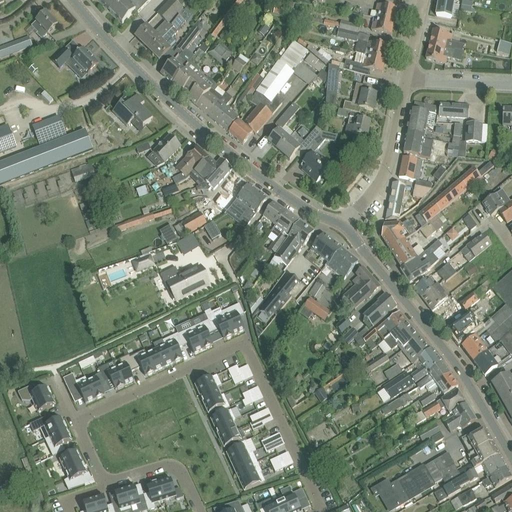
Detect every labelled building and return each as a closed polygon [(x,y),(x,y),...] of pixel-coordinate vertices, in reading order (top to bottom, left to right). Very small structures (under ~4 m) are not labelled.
[(151,0),(98,0),(98,1),(122,24),(135,11),(138,14),(151,0)] [(140,42),(150,52),(162,39),(170,30),(169,30),(184,11),(173,0),(158,15),(165,22),(154,34),(151,31),(146,27),(139,35),(135,38),(140,42)] [(237,0),(211,36),(216,40),(245,1),(243,0),(237,0)] [(276,0),(274,11),(273,15),(280,16),(282,7),(293,9),(295,2),(287,0),(283,0),(283,1),(278,0),(276,0)] [(463,1),(462,7),(471,9),(473,3),(463,1)] [(345,8),(350,11),(353,7),(348,3),(345,8)] [(454,5),(438,3),(436,17),(452,20),(454,5)] [(378,14),(377,19),(394,23),(397,10),(378,5),(376,13),(378,14)] [(162,39),(150,52),(159,61),(166,54),(170,50),(165,46),(175,35),(177,33),(185,22),(187,23),(189,20),(186,17),(189,12),(186,9),(184,11),(169,30),(170,30),(162,39)] [(32,27),(38,33),(36,35),(41,40),(47,34),(48,35),(58,25),(46,13),(32,27)] [(394,23),(377,19),(375,26),(373,25),(371,32),(391,36),(394,23)] [(336,23),(335,29),(359,35),(361,27),(341,22),(341,24),(336,23)] [(196,25),(196,24),(184,39),(177,49),(184,55),(192,45),(200,34),(201,33),(200,33),(202,31),(196,25)] [(0,59),(33,47),(26,28),(20,31),(0,38),(0,59)] [(359,35),(335,29),(328,28),(326,35),(338,38),(357,43),(359,35)] [(434,31),(430,46),(449,50),(453,36),(443,34),(434,31)] [(298,44),(306,49),(308,44),(301,39),(298,44)] [(208,54),(216,61),(222,53),(219,51),(223,45),(219,42),(208,54)] [(229,134),(243,146),(253,134),(256,136),(262,128),(271,118),(285,101),(278,96),(294,75),(309,86),(317,77),(300,64),(309,53),(294,42),(286,53),(282,58),(256,92),(257,93),(251,102),(258,108),(243,125),(239,122),(229,134)] [(356,53),(357,54),(368,56),(385,60),(388,47),(369,43),(368,44),(358,42),(356,53)] [(501,42),(498,53),(509,56),(511,45),(501,42)] [(204,44),(200,50),(205,54),(209,48),(204,44)] [(222,53),(216,61),(223,67),(234,55),(223,45),(219,51),(222,53)] [(307,50),(326,66),(332,59),(321,50),(318,53),(310,46),(307,50)] [(430,46),(426,60),(445,65),(447,58),(452,60),(454,52),(449,50),(430,46)] [(66,50),(58,57),(65,64),(70,69),(76,64),(88,76),(99,65),(84,49),(73,60),(71,58),(73,57),(66,50)] [(305,61),(320,74),(322,71),(325,67),(326,66),(311,54),(305,61)] [(368,56),(357,54),(354,64),(363,66),(363,69),(372,71),(382,73),(385,60),(368,56)] [(256,55),(251,62),(258,67),(263,60),(256,55)] [(161,74),(170,83),(187,64),(179,56),(177,59),(176,59),(169,66),(161,74)] [(237,61),(233,67),(232,69),(240,75),(249,62),(241,56),(237,61)] [(181,93),(183,91),(200,73),(200,70),(190,61),(187,64),(170,83),(172,85),(181,93)] [(340,64),(339,69),(340,69),(349,72),(350,66),(340,63),(340,64)] [(34,66),(29,70),(33,74),(38,70),(34,66)] [(328,76),(328,85),(326,107),(337,109),(339,73),(357,77),(357,74),(349,72),(340,69),(339,69),(331,66),(329,66),(329,75),(328,76)] [(320,74),(318,77),(328,85),(328,76),(322,71),(320,74)] [(207,78),(200,73),(183,91),(189,96),(187,99),(198,108),(216,88),(218,89),(219,87),(209,78),(207,78)] [(257,75),(252,83),(258,87),(263,79),(257,75)] [(269,143),(279,152),(289,140),(290,140),(294,135),(285,127),(300,110),(298,108),(318,84),(319,85),(322,82),(321,81),(321,80),(318,77),(294,105),(294,104),(276,125),(281,128),(269,143)] [(198,108),(208,116),(219,104),(223,99),(215,92),(218,89),(216,88),(198,108)] [(239,102),(244,106),(254,93),(248,89),(239,102)] [(230,90),(227,94),(233,99),(236,95),(230,90)] [(351,107),(363,110),(373,112),(377,96),(363,92),(360,103),(352,101),(351,107)] [(208,116),(218,124),(230,110),(227,107),(233,99),(227,94),(223,99),(219,104),(208,116)] [(143,129),(146,126),(153,119),(140,107),(144,103),(138,96),(126,108),(122,104),(112,113),(127,127),(131,123),(140,133),(144,130),(143,129)] [(434,129),(434,125),(436,115),(435,115),(436,107),(424,105),(423,113),(411,110),(409,120),(427,123),(426,126),(434,129)] [(440,105),(440,115),(440,118),(468,120),(468,107),(440,105)] [(511,109),(504,109),(504,119),(503,127),(511,127),(511,109)] [(230,110),(218,124),(228,133),(234,125),(238,120),(240,118),(238,116),(230,110)] [(346,133),(357,136),(367,138),(370,123),(365,122),(366,116),(339,110),(337,116),(350,120),(348,127),(347,127),(346,133)] [(427,123),(409,120),(406,134),(424,138),(426,126),(427,123)] [(441,124),(441,131),(452,132),(452,124),(441,124)] [(467,143),(481,144),(482,125),(468,124),(467,143)] [(455,125),(454,138),(461,139),(462,126),(455,125)] [(0,128),(0,153),(15,147),(7,126),(0,128)] [(306,151),(306,152),(322,133),(317,128),(305,142),(295,134),(294,135),(290,140),(289,140),(279,152),(290,161),(295,155),(300,159),(306,151)] [(85,131),(0,163),(0,185),(92,150),(85,131)] [(301,166),(304,168),(318,181),(330,168),(327,166),(330,164),(322,157),(320,160),(314,155),(318,150),(326,141),(336,143),(337,136),(322,133),(306,152),(310,155),(301,166)] [(404,146),(405,146),(421,149),(424,138),(406,134),(404,146)] [(170,136),(163,143),(148,159),(157,168),(164,165),(181,148),(170,136)] [(137,148),(140,156),(152,151),(149,143),(137,148)] [(453,147),(448,146),(447,153),(447,158),(458,159),(459,154),(460,146),(454,145),(453,147)] [(421,149),(405,146),(404,155),(420,158),(421,149)] [(187,180),(194,172),(209,158),(197,147),(185,159),(186,159),(176,170),(187,180)] [(488,160),(495,164),(500,155),(493,150),(488,160)] [(196,184),(199,187),(205,184),(206,183),(211,178),(210,177),(213,174),(210,170),(217,165),(209,158),(194,172),(201,179),(196,184)] [(403,158),(401,169),(415,171),(421,172),(423,162),(403,158)] [(211,178),(206,183),(205,184),(199,187),(197,188),(198,192),(207,192),(210,188),(213,191),(232,170),(221,160),(217,165),(210,170),(213,174),(210,177),(211,178)] [(76,183),(95,177),(91,164),(72,171),(73,174),(69,176),(70,177),(68,178),(69,181),(71,180),(71,182),(75,181),(76,183)] [(413,198),(423,200),(427,196),(432,190),(426,189),(427,184),(419,182),(420,182),(421,172),(415,171),(401,169),(399,178),(412,181),(413,180),(416,181),(413,198)] [(460,181),(468,190),(481,178),(478,174),(473,169),(473,170),(466,176),(460,181)] [(225,192),(216,204),(225,211),(227,212),(226,214),(231,208),(248,186),(246,184),(235,175),(229,183),(223,190),(224,191),(225,192)] [(446,192),(454,202),(468,190),(460,181),(459,181),(460,181),(451,189),(447,192),(446,192)] [(392,185),(385,221),(399,219),(405,187),(392,185)] [(136,189),(139,198),(148,195),(145,186),(136,189)] [(163,191),(166,198),(179,193),(176,186),(163,191)] [(248,186),(231,208),(244,218),(241,223),(247,228),(268,200),(256,192),(248,186)] [(433,204),(441,213),(454,202),(446,192),(446,193),(433,204)] [(491,217),(498,212),(504,208),(496,196),(483,205),(487,210),(486,212),(488,215),(490,215),(491,217)] [(511,202),(504,208),(498,212),(507,224),(511,220),(511,202)] [(263,217),(276,226),(286,212),(273,203),(263,217)] [(420,215),(419,215),(422,219),(425,222),(427,224),(430,222),(441,213),(433,204),(424,212),(420,215)] [(114,227),(118,238),(120,238),(119,234),(127,231),(126,230),(155,221),(155,220),(173,214),(171,209),(153,215),(153,214),(114,227)] [(286,212),(276,226),(288,235),(298,221),(286,212)] [(175,228),(181,238),(206,224),(199,213),(175,228)] [(463,221),(471,232),(477,227),(469,216),(463,221)] [(383,239),(389,250),(396,245),(397,246),(404,241),(415,234),(416,233),(408,221),(401,226),(401,225),(399,224),(385,225),(382,239),(383,239)] [(422,229),(420,230),(427,239),(437,231),(433,226),(430,222),(427,224),(422,229)] [(205,228),(204,228),(212,241),(219,237),(211,225),(214,223),(213,223),(205,228)] [(258,223),(252,231),(257,234),(258,235),(264,227),(258,223)] [(284,271),(286,272),(289,268),(287,267),(301,247),(303,248),(314,234),(299,223),(287,241),(284,245),(277,255),(272,261),(272,262),(269,266),(267,269),(272,273),(278,265),(279,266),(278,267),(284,271)] [(171,226),(160,233),(168,246),(178,240),(171,226)] [(453,229),(446,236),(452,242),(459,236),(453,229)] [(282,244),(284,245),(287,241),(285,240),(286,239),(280,235),(272,245),(279,249),(282,244)] [(311,250),(321,258),(333,242),(324,235),(311,250)] [(491,246),(483,235),(472,245),(471,244),(461,252),(467,260),(469,263),(491,246)] [(389,250),(402,269),(417,259),(424,253),(422,250),(419,246),(412,252),(404,241),(397,246),(396,245),(389,250)] [(342,249),(333,242),(321,258),(328,263),(330,265),(342,249)] [(417,259),(402,269),(400,271),(409,284),(427,274),(427,272),(430,270),(431,270),(431,269),(439,261),(433,255),(443,247),(439,242),(429,250),(424,253),(417,259)] [(359,263),(342,249),(330,265),(328,263),(326,266),(344,280),(359,263)] [(271,251),(267,258),(270,260),(272,261),(277,255),(271,251)] [(137,262),(133,263),(137,273),(154,266),(150,257),(137,262)] [(438,273),(444,282),(445,283),(457,274),(449,264),(438,273)] [(473,265),(466,271),(471,277),(478,272),(473,265)] [(176,268),(161,275),(168,289),(175,286),(182,299),(209,286),(200,267),(180,277),(176,268)] [(344,299),(341,303),(342,305),(350,314),(365,300),(366,301),(381,289),(372,279),(363,269),(356,276),(358,278),(352,283),(355,287),(343,298),(344,299)] [(463,348),(474,364),(485,356),(511,330),(511,272),(492,290),(507,307),(485,326),(473,336),(475,339),(463,348)] [(276,294),(287,304),(292,298),(289,296),(299,283),(291,276),(276,294)] [(415,290),(422,298),(437,285),(434,281),(435,280),(432,277),(415,290)] [(460,304),(471,318),(483,308),(478,303),(485,297),(484,296),(491,291),(490,290),(494,288),(489,281),(460,304)] [(316,283),(309,295),(317,300),(325,289),(316,283)] [(437,285),(422,298),(432,313),(449,300),(441,290),(438,286),(437,285)] [(276,294),(261,313),(269,320),(274,314),(277,317),(287,304),(276,294)] [(354,340),(357,343),(362,338),(383,320),(397,307),(386,295),(378,302),(379,304),(364,318),(365,319),(364,324),(367,328),(366,329),(359,335),(359,336),(352,329),(342,340),(349,346),(354,340)] [(257,296),(250,306),(252,315),(264,302),(257,296)] [(310,299),(305,308),(312,312),(316,315),(322,307),(310,299)] [(207,304),(202,306),(205,313),(211,311),(207,304)] [(223,315),(233,336),(245,331),(238,318),(244,315),(239,305),(222,313),(223,315)] [(305,308),(300,314),(307,319),(312,312),(305,308)] [(208,321),(214,333),(219,330),(224,341),(226,339),(226,340),(232,337),(233,336),(223,315),(215,319),(211,311),(205,313),(208,321)] [(378,334),(384,342),(390,336),(407,322),(400,313),(386,324),(383,320),(362,338),(367,344),(372,352),(378,347),(371,340),(372,339),(378,334)] [(351,325),(347,320),(346,319),(336,328),(339,331),(329,339),(335,344),(344,336),(342,334),(351,325)] [(194,328),(204,350),(205,349),(205,350),(211,347),(213,346),(208,335),(214,333),(208,321),(194,328)] [(468,340),(473,336),(485,326),(483,324),(481,321),(474,326),(473,324),(467,328),(462,322),(450,331),(459,343),(466,338),(468,340)] [(415,331),(407,322),(390,336),(384,342),(392,351),(399,346),(403,351),(419,337),(415,331)] [(256,326),(255,328),(258,339),(264,332),(256,326)] [(179,337),(184,346),(189,344),(194,354),(204,350),(194,328),(179,335),(179,337)] [(511,330),(485,356),(474,364),(484,376),(490,371),(491,372),(511,359),(511,330)] [(166,347),(174,364),(175,363),(175,364),(181,361),(181,360),(183,359),(178,349),(184,346),(179,337),(174,339),(173,337),(163,342),(165,347),(166,347)] [(430,350),(430,349),(422,340),(419,337),(403,351),(405,354),(413,363),(415,366),(430,350)] [(362,349),(367,344),(362,338),(357,343),(362,349)] [(156,351),(164,368),(174,364),(166,347),(165,347),(156,351)] [(418,371),(411,377),(415,383),(423,377),(428,374),(442,364),(438,358),(432,349),(430,350),(415,366),(419,371),(418,371)] [(147,356),(155,373),(164,368),(156,351),(147,356)] [(364,369),(368,375),(390,361),(386,355),(364,369)] [(155,373),(147,356),(137,360),(145,377),(148,376),(154,374),(153,373),(155,373)] [(402,373),(405,372),(411,368),(408,364),(400,368),(398,365),(385,374),(390,382),(403,374),(402,373)] [(442,364),(428,374),(429,376),(417,386),(419,389),(420,391),(426,386),(434,381),(438,388),(451,377),(445,367),(442,364)] [(127,365),(117,369),(125,386),(134,382),(127,365)] [(108,374),(109,373),(106,366),(99,369),(101,374),(105,383),(111,380),(108,374)] [(86,404),(95,400),(87,383),(88,383),(86,378),(76,383),(75,379),(82,376),(77,367),(61,374),(63,380),(71,396),(80,392),(86,404)] [(228,371),(233,381),(242,377),(237,367),(228,371)] [(124,387),(125,386),(117,369),(108,374),(111,380),(115,391),(118,390),(124,388),(124,387)] [(97,379),(100,385),(105,383),(101,374),(96,376),(97,379)] [(405,374),(384,388),(392,401),(414,387),(405,374)] [(511,375),(510,377),(509,375),(492,385),(511,419),(511,375)] [(291,385),(297,389),(304,381),(298,376),(291,385)] [(242,377),(233,381),(235,386),(244,382),(242,377)] [(438,388),(439,388),(441,392),(439,393),(443,398),(459,387),(451,377),(438,388)] [(196,386),(200,396),(217,388),(222,386),(219,379),(214,381),(213,378),(196,386)] [(105,396),(100,385),(97,379),(88,383),(87,383),(95,400),(97,399),(97,400),(103,397),(102,397),(105,396)] [(431,394),(439,388),(438,388),(434,381),(426,386),(427,387),(427,390),(429,392),(431,393),(431,394)] [(51,396),(47,389),(37,393),(34,386),(18,393),(22,402),(33,403),(38,414),(55,406),(53,401),(54,400),(51,395),(51,396)] [(217,388),(200,396),(204,405),(221,397),(217,388)] [(323,405),(330,399),(324,390),(316,396),(323,405)] [(445,407),(448,411),(464,401),(457,391),(441,401),(419,414),(413,418),(417,425),(427,419),(445,407)] [(243,396),(245,401),(252,398),(249,393),(243,396)] [(419,402),(423,408),(435,401),(431,394),(419,402)] [(392,404),(397,412),(413,402),(409,395),(392,404)] [(221,397),(204,405),(209,415),(215,412),(216,415),(230,408),(224,396),(221,397)] [(287,399),(293,410),(297,407),(292,396),(287,399)] [(252,398),(245,401),(243,402),(245,408),(254,404),(252,398)] [(444,424),(446,427),(470,412),(464,401),(448,411),(450,415),(452,414),(454,417),(444,424)] [(332,419),(335,423),(350,413),(348,409),(332,419)] [(231,411),(211,420),(216,430),(233,422),(236,421),(231,411)] [(470,412),(446,427),(450,433),(460,427),(463,431),(477,422),(470,412)] [(250,419),(253,424),(262,420),(259,414),(250,419)] [(45,441),(67,431),(67,430),(65,425),(65,426),(62,421),(48,427),(44,419),(24,428),(28,436),(34,433),(39,444),(45,441)] [(262,420),(253,424),(250,425),(253,432),(265,427),(262,420)] [(233,422),(216,430),(220,439),(237,431),(233,422)] [(418,434),(422,443),(441,433),(436,424),(418,434)] [(73,443),(67,431),(45,441),(53,457),(65,452),(63,447),(73,443)] [(237,431),(220,439),(225,449),(241,441),(237,431)] [(485,431),(475,437),(482,449),(492,443),(485,431)] [(432,439),(435,445),(444,439),(441,434),(432,439)] [(463,443),(470,456),(482,449),(475,437),(463,443)] [(261,443),(264,449),(273,444),(271,439),(261,443)] [(233,451),(227,454),(232,464),(251,455),(251,454),(246,442),(232,449),(233,451)] [(468,457),(473,466),(475,470),(481,466),(482,467),(491,462),(500,457),(492,443),(482,449),(470,456),(468,457)] [(273,444),(264,449),(267,454),(276,450),(273,444)] [(83,465),(77,453),(60,460),(70,482),(65,484),(68,490),(85,485),(81,478),(87,475),(85,470),(86,469),(83,465)] [(251,455),(232,464),(236,473),(257,463),(253,453),(251,454),(251,455)] [(455,481),(461,478),(448,454),(392,487),(389,483),(387,481),(371,491),(376,499),(380,497),(388,511),(393,511),(436,487),(435,485),(443,480),(446,486),(455,481)] [(491,462),(482,467),(488,479),(506,468),(500,457),(491,462)] [(30,458),(22,461),(34,491),(41,488),(30,458)] [(270,462),(273,468),(282,463),(279,458),(270,462)] [(257,463),(236,473),(240,483),(261,473),(262,473),(257,463)] [(282,463),(273,468),(275,473),(284,469),(282,463)] [(466,475),(461,478),(455,481),(455,482),(443,489),(435,494),(440,503),(461,491),(459,489),(476,480),(479,478),(475,470),(473,466),(464,471),(466,475)] [(511,478),(506,468),(488,479),(489,480),(483,483),(486,489),(493,486),(495,489),(504,484),(511,479),(511,478)] [(261,473),(240,483),(245,492),(265,483),(261,473)] [(180,489),(174,490),(171,480),(159,483),(164,501),(176,498),(177,500),(184,498),(180,489)] [(144,496),(147,506),(148,511),(156,509),(154,505),(164,501),(159,483),(157,484),(157,483),(152,485),(147,487),(149,494),(144,496)] [(509,499),(511,497),(511,485),(491,498),(493,502),(487,506),(484,501),(467,511),(466,511),(480,511),(488,508),(488,509),(495,504),(501,501),(502,502),(508,498),(509,499)] [(125,490),(131,511),(132,510),(131,507),(140,505),(141,507),(147,506),(144,496),(138,498),(135,487),(125,490)] [(113,506),(114,511),(126,511),(131,511),(125,490),(115,493),(118,502),(112,504),(112,506),(113,506)] [(283,497),(289,511),(301,511),(297,503),(306,499),(302,490),(293,494),(292,492),(283,497)] [(451,502),(456,511),(457,511),(477,500),(474,496),(472,491),(451,502)] [(45,502),(41,492),(35,494),(39,504),(45,502)] [(93,500),(97,511),(114,511),(113,506),(112,506),(107,507),(103,496),(93,500)] [(273,501),(278,511),(289,511),(283,497),(273,501)] [(97,511),(93,500),(83,503),(86,511),(97,511)] [(506,511),(507,511),(511,511),(511,500),(504,505),(505,506),(499,509),(498,507),(492,510),(492,511),(506,511)] [(278,511),(273,501),(275,505),(260,511),(278,511)] [(243,511),(239,502),(224,507),(226,511),(243,511)]
